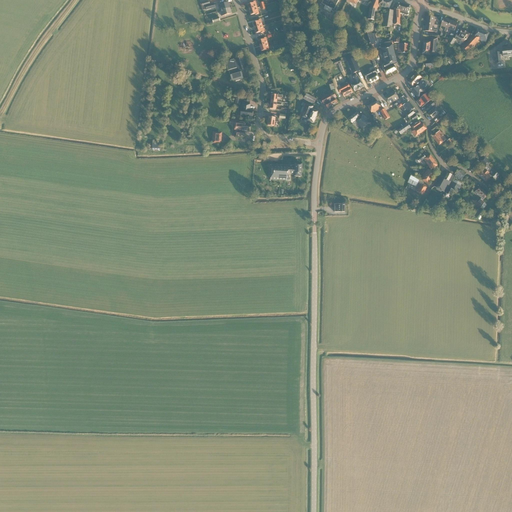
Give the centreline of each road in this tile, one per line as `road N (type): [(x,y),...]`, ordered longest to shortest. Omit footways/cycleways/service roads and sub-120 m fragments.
road 1 (secondary): [(313,511),(320,144)]
road 2 (residential): [(320,144),(261,133),(262,85),(235,0)]
